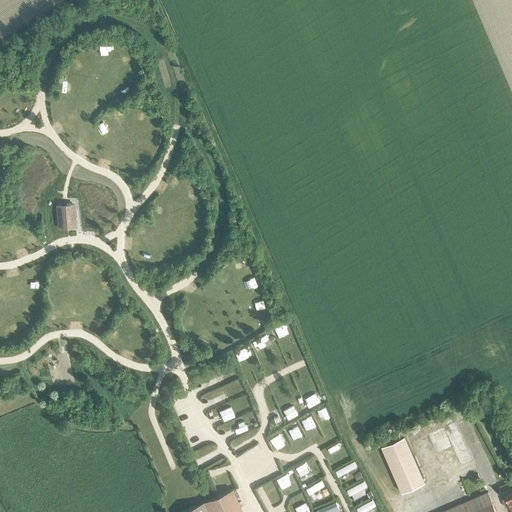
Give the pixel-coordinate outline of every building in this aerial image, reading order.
[(74,204),(56,205),(57,227),(75,226),(74,204)] [(424,435),(441,473),(473,459),(456,420),(424,435)] [(381,446),(401,492),(426,481),(406,435),(381,446)] [(511,483),(510,480),(499,485),(501,490),(503,489),(506,496),(503,498),(506,505),(510,504),(511,509),(511,483)] [(241,511),(232,489),(177,511),(241,511)] [(437,511),(498,511),(489,490),(437,511)]
